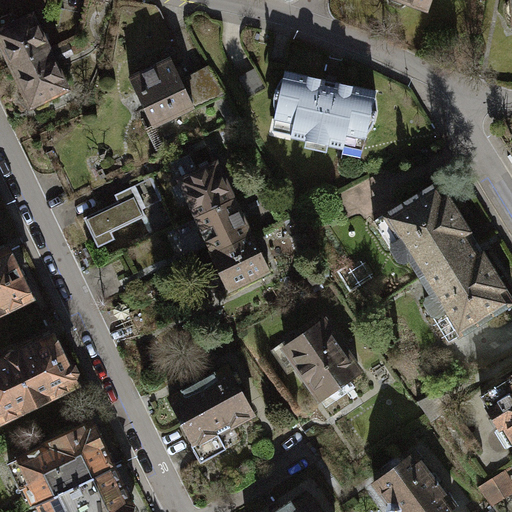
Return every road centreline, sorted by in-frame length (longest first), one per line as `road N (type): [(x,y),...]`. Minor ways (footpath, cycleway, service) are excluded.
road 1 (residential): [(180,511),(0,143)]
road 2 (residential): [(302,19),(466,91)]
road 3 (residential): [(466,91),(465,131),(511,210)]
